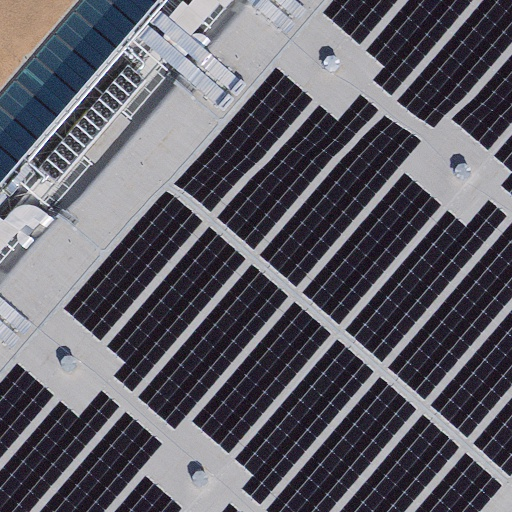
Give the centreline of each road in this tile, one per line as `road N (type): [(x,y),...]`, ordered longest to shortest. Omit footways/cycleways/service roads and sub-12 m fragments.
road 1 (motorway): [(0,480),(511,346)]
road 2 (motorway): [(511,233),(0,365)]
road 3 (motorway): [(511,405),(437,511)]
